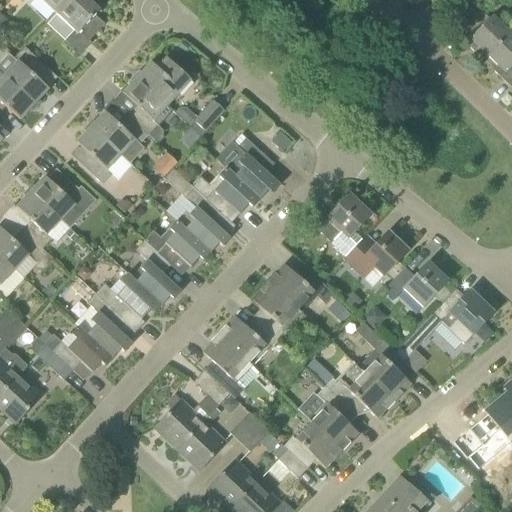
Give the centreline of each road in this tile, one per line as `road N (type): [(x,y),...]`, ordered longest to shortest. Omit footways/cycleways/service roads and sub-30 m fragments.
road 1 (residential): [(101,420),(340,154)]
road 2 (residential): [(316,511),(511,345)]
road 3 (residential): [(340,154),(158,9)]
road 4 (residential): [(0,177),(158,9)]
road 5 (residential): [(498,280),(340,154)]
road 6 (residential): [(511,130),(413,31)]
road 7 (residential): [(101,420),(198,511)]
